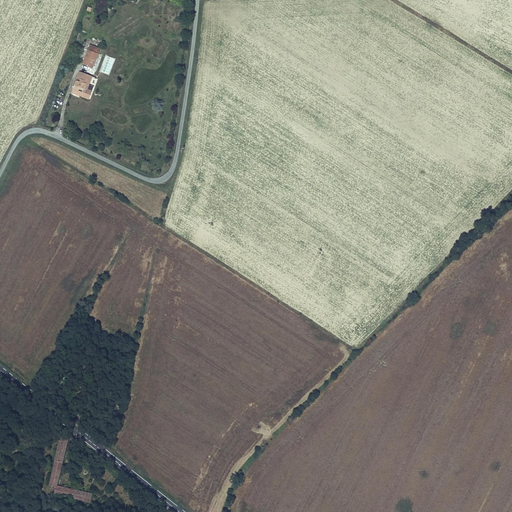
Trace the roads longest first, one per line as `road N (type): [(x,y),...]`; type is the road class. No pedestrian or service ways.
road 1 (residential): [(0,173),(20,137),(38,130),(143,178),(166,176),(197,0)]
road 2 (secondary): [(0,369),(181,511)]
